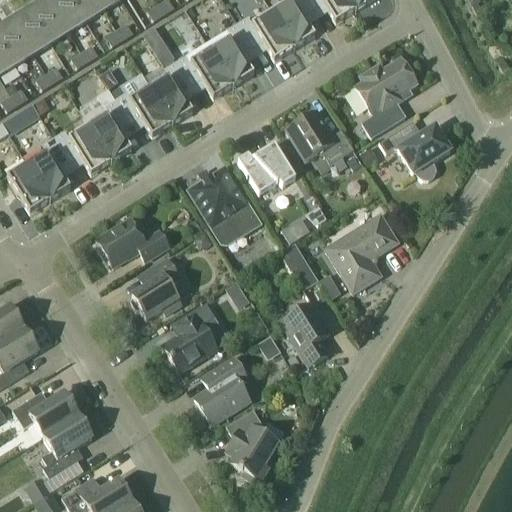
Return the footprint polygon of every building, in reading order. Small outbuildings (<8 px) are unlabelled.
[(50,0),(46,3),(68,38),(86,27),(68,0),(50,0)] [(68,0),(86,27),(103,16),(93,0),(68,0)] [(93,0),(103,16),(121,5),(118,0),(93,0)] [(287,0),(290,4),(271,16),(294,53),(314,40),(303,22),(313,16),(303,0),(287,0)] [(303,0),(313,16),(323,9),(335,28),(355,15),(345,0),(303,0)] [(345,0),(355,15),(375,2),(373,0),(345,0)] [(51,49),(68,38),(46,3),(37,8),(33,2),(25,7),(51,49)] [(173,14),(166,3),(156,10),(163,20),(173,14)] [(20,19),(11,24),(33,60),(51,49),(25,7),(16,13),(20,19)] [(146,16),(153,26),(163,20),(156,10),(146,16)] [(262,47),(273,66),(294,53),(271,16),(252,28),(248,21),(236,28),(252,54),(262,47)] [(0,26),(0,45),(16,71),(33,60),(11,24),(2,30),(0,26)] [(229,42),(210,54),(233,91),(253,78),(242,60),(252,54),(236,28),(225,35),(229,42)] [(132,39),(126,30),(115,36),(121,46),(132,39)] [(154,33),(144,39),(150,49),(160,42),(154,33)] [(106,42),(111,52),(121,46),(115,36),(106,42)] [(0,80),(16,71),(0,45),(0,80)] [(90,51),(80,57),(86,67),(97,61),(90,51)] [(201,85),(212,104),(233,91),(210,54),(191,66),(186,59),(175,66),(191,92),(201,85)] [(70,63),(76,73),(86,67),(80,57),(70,63)] [(403,122),(395,108),(409,100),(406,94),(415,89),(400,63),(381,75),(378,70),(359,82),(362,87),(354,92),(372,121),(361,128),(369,143),(403,122)] [(172,129),(192,116),(181,98),(191,92),(175,66),(163,73),(168,80),(149,92),(148,92),(172,129)] [(55,72),(45,79),(51,89),(62,82),(55,72)] [(35,85),(41,95),(51,89),(45,79),(35,85)] [(140,123),(151,142),(172,129),(148,92),(149,92),(141,79),(120,91),(124,98),(114,104),(130,130),(140,123)] [(95,92),(100,99),(107,94),(103,88),(95,92)] [(27,104),(21,94),(10,101),(16,111),(27,104)] [(110,167),(131,155),(119,136),(130,130),(114,104),(107,94),(96,101),(101,110),(82,122),(87,130),(110,167)] [(0,107),(6,117),(16,111),(10,101),(0,107)] [(43,103),(32,110),(38,119),(44,116),(47,108),(43,103)] [(315,118),(285,136),(304,167),(320,157),(329,170),(353,156),(340,135),(330,142),(315,118)] [(1,128),(8,139),(18,132),(12,122),(1,128)] [(436,176),(434,169),(433,166),(449,156),(434,132),(420,140),(412,126),(378,148),(385,159),(395,152),(412,179),(414,178),(416,181),(421,185),(428,185),(434,182),(436,176)] [(0,143),(8,139),(1,128),(0,128),(0,143)] [(79,162),(90,180),(110,167),(87,130),(68,142),(64,135),(53,142),(69,168),(79,162)] [(70,193),(58,174),(69,168),(53,142),(42,149),(45,156),(26,168),(49,205),(70,193)] [(278,187),(281,192),(295,183),(274,149),(251,163),(247,160),(237,166),(258,200),(278,187)] [(359,159),(367,172),(378,165),(370,152),(359,159)] [(352,175),(359,170),(354,161),(347,165),(352,175)] [(6,181),(29,218),(49,205),(26,168),(6,181)] [(257,229),(223,175),(189,196),(223,250),(257,229)] [(318,212),(305,221),(315,231),(325,224),(318,212)] [(396,248),(379,221),(325,255),(352,298),(379,281),(369,265),(396,248)] [(158,237),(142,246),(129,224),(95,245),(111,272),(137,256),(144,267),(167,252),(158,237)] [(204,238),(193,244),(198,252),(203,253),(211,248),(204,238)] [(295,249),(279,258),(302,295),(318,286),(295,249)] [(178,283),(166,263),(143,278),(150,290),(130,302),(145,325),(161,315),(164,320),(180,310),(167,290),(178,283)] [(319,287),(324,296),(334,289),(329,281),(319,287)] [(224,294),(231,304),(242,297),(236,287),(224,294)] [(214,323),(205,308),(176,326),(184,338),(161,352),(177,377),(215,354),(201,331),(214,323)] [(329,339),(310,308),(280,327),(308,372),(327,360),(318,346),(329,339)] [(0,347),(22,334),(8,311),(0,316),(0,347)] [(0,393),(24,379),(17,369),(37,357),(22,334),(0,347),(0,375),(1,378),(0,378),(0,393)] [(246,384),(232,362),(200,382),(207,394),(193,403),(210,430),(248,406),(237,389),(246,384)] [(12,415),(23,433),(33,427),(42,442),(76,420),(62,398),(43,410),(37,400),(12,415)] [(267,472),(263,470),(276,448),(261,438),(265,433),(253,415),(226,432),(234,444),(227,456),(234,460),(229,468),(238,474),(237,475),(240,477),(238,480),(257,490),(267,472)] [(53,481),(77,466),(71,455),(91,443),(76,420),(42,442),(51,457),(41,462),(53,481)] [(49,499),(41,485),(25,495),(34,508),(49,499)] [(61,503),(66,511),(123,511),(131,507),(117,485),(97,497),(90,486),(61,503)] [(57,511),(49,499),(34,508),(36,511),(57,511)]
